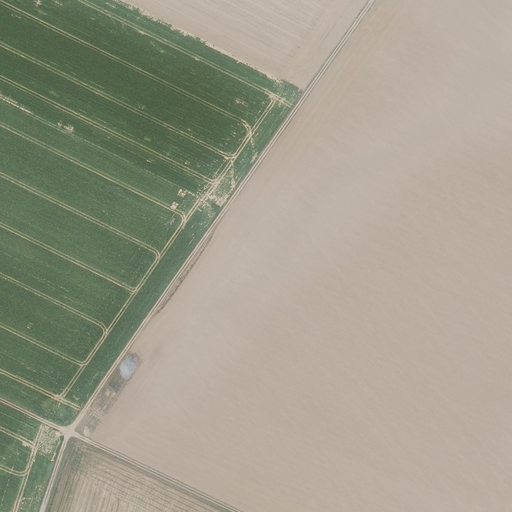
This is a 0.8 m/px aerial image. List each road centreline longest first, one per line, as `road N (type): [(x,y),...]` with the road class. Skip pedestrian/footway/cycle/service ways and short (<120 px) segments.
road 1 (track): [(40,511),(68,431),(372,0)]
road 2 (track): [(0,399),(237,511)]
